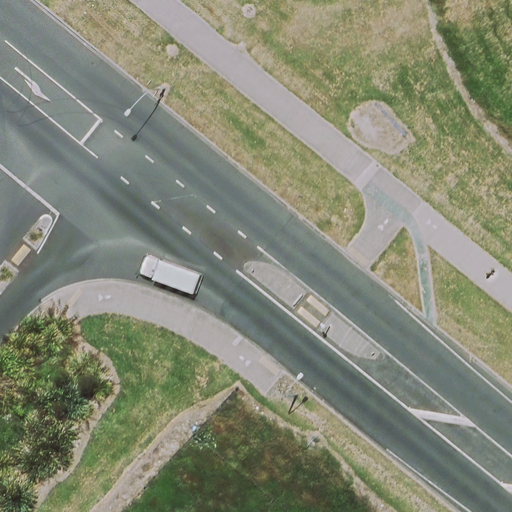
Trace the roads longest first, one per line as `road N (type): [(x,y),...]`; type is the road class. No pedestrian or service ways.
road 1 (tertiary): [(99,162),(185,209),(511,475)]
road 2 (residential): [(0,287),(99,162)]
road 3 (tertiary): [(0,77),(99,162)]
